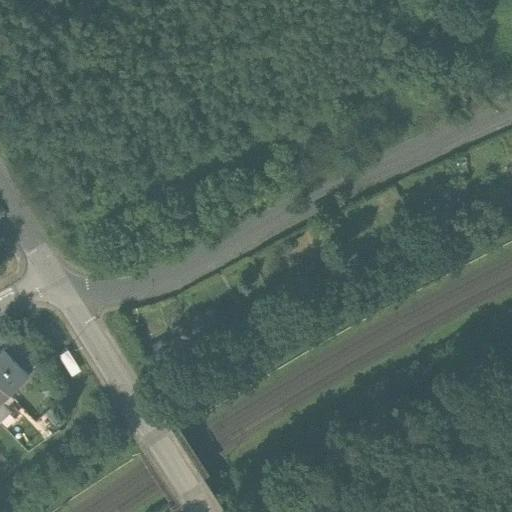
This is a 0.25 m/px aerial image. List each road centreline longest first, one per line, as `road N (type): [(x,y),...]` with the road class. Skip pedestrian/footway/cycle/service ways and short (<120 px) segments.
road 1 (residential): [(511,105),(151,287),(93,295),(61,290)]
road 2 (residential): [(198,511),(61,290)]
